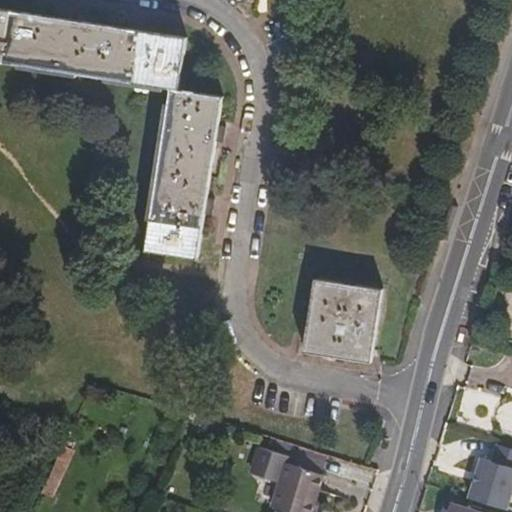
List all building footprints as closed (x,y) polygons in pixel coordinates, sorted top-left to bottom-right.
[(186,90),(193,38),(0,8),(0,61),(175,88),(150,246),(204,255),(228,96),(186,90)] [(374,365),(387,290),(319,278),(305,353),(374,365)] [(271,500),(309,511),(310,511),(322,472),(287,462),(289,453),(259,444),(251,471),(278,479),(271,500)] [(70,462),(74,453),(63,448),(59,457),(70,462)] [(54,497),(70,462),(59,457),(42,492),(54,497)] [(507,511),(511,511),(511,510),(511,467),(478,457),(465,499),(507,511)] [(155,511),(173,511),(175,508),(160,501),(155,511)]
